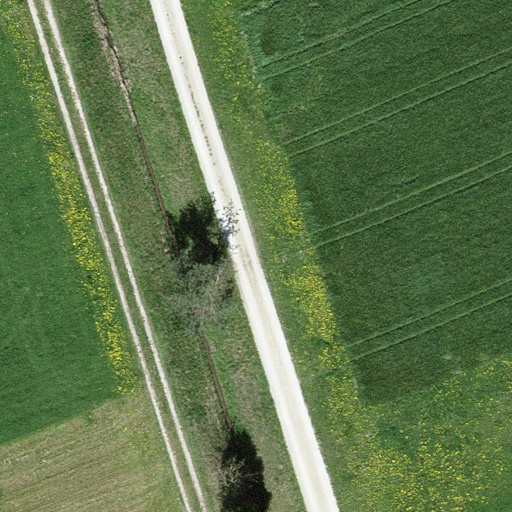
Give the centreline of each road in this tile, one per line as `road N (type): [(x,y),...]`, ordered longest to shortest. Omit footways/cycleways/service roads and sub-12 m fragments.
road 1 (track): [(198,511),(37,0)]
road 2 (track): [(157,0),(315,511)]
